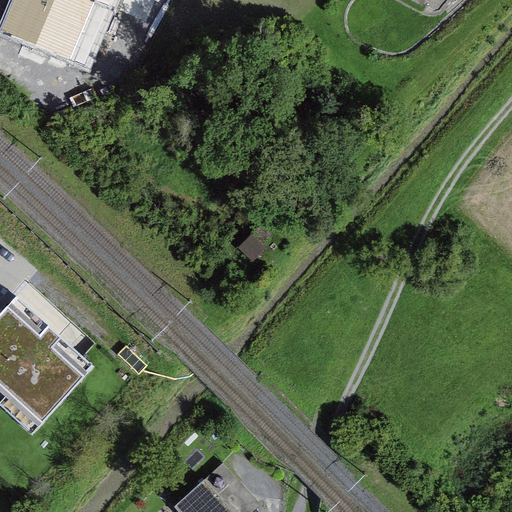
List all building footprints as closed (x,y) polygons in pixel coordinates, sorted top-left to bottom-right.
[(119,0),(10,0),(0,24),(0,34),(88,73),(119,0)] [(453,9),(457,0),(433,0),(431,6),(441,11),(453,9)] [(95,343),(30,284),(0,316),(0,403),(34,434),(96,367),(83,356),(95,343)] [(272,511),(274,511),(230,463),(215,478),(245,511),(272,511)] [(245,511),(215,478),(183,507),(187,511),(245,511)]
